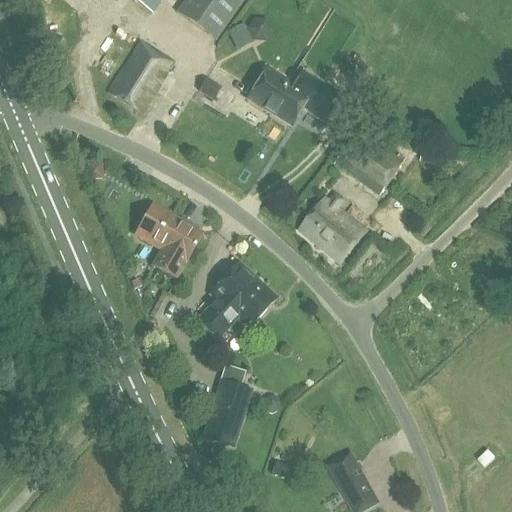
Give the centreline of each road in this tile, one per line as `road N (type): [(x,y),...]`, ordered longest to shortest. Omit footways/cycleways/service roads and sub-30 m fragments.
road 1 (unclassified): [(444,511),(383,370),(308,273),(193,182),(12,102)]
road 2 (secondary): [(202,511),(137,391),(12,102)]
